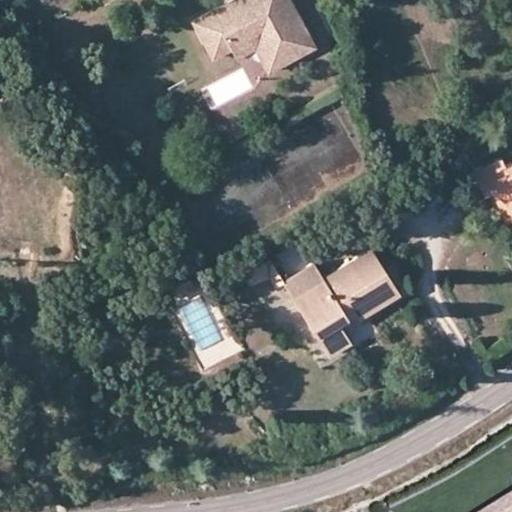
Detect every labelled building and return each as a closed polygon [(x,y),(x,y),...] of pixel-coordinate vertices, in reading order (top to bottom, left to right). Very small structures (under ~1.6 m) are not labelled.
[(271,52),(310,33),(292,0),(251,0),(241,5),(238,0),(226,0),(194,15),(210,46),(237,32),(240,39),(259,30),(271,52)] [(316,45),(310,33),(271,52),(259,30),(240,39),(237,32),(210,46),(216,58),(231,50),(235,58),(256,48),(267,69),(316,45)] [(239,123),(230,127),(235,136),(244,132),(239,123)] [(497,157),(473,168),(485,194),(493,190),(509,183),(511,190),(511,157),(499,163),(497,157)] [(511,190),(509,183),(493,190),(507,220),(511,217),(511,190)] [(287,293),(322,352),(341,340),(334,329),(328,317),(350,303),(357,315),(395,293),(368,246),(316,276),(306,259),(278,276),(287,293)] [(238,270),(249,287),(275,272),(264,254),(238,270)] [(169,288),(193,276),(188,264),(163,277),(169,288)] [(334,329),(357,315),(350,303),(328,317),(334,329)] [(511,511),(511,490),(477,511),(511,511)]
